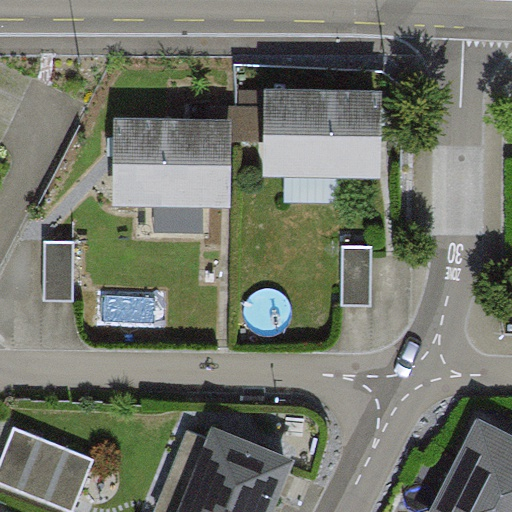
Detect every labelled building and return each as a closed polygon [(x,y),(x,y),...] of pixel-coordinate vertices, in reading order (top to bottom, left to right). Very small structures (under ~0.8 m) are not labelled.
[(405,96),(283,95),(282,174),(404,175),(405,96)] [(242,122),(133,120),(132,205),(241,207),(242,122)] [(82,241),(48,241),(48,297),(82,297),(82,241)] [(376,247),(343,247),(344,299),(377,299),(376,247)] [(511,511),(511,425),(482,411),(432,511),(511,511)] [(76,511),(96,463),(19,432),(0,480),(0,483),(69,511),(76,511)] [(287,511),(307,466),(231,434),(197,511),(287,511)]
